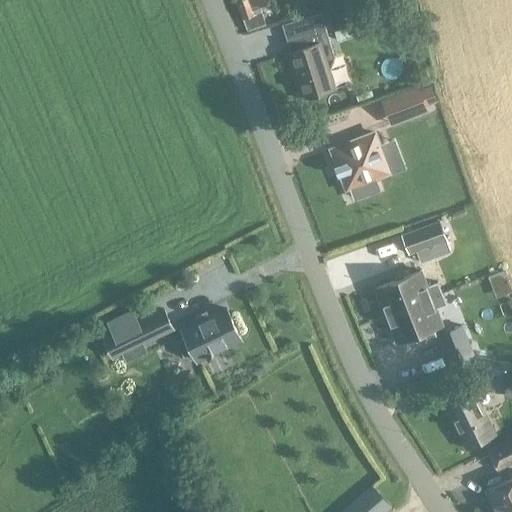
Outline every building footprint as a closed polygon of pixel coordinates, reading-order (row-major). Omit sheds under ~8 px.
[(236,0),(243,18),(264,11),(262,6),(272,2),(271,0),(236,0)] [(338,40),(353,35),(350,26),(335,31),(338,40)] [(326,27),(298,36),(302,47),(287,52),(292,67),(296,67),(304,97),(335,87),(327,58),(335,56),(326,27)] [(418,87),(407,91),(415,113),(427,109),(426,107),(420,91),(418,87)] [(359,102),(375,97),(372,89),(357,95),(359,102)] [(375,131),(332,148),(337,162),(334,164),(338,174),(341,173),(347,187),(351,186),(355,197),(378,188),(374,177),(390,171),(375,131)] [(451,172),(413,182),(418,197),(455,186),(451,172)] [(399,227),(435,218),(432,207),(396,216),(399,227)] [(396,217),(369,223),(372,233),(389,229),(391,241),(400,239),(396,217)] [(446,238),(438,219),(401,234),(409,252),(446,238)] [(394,280),(377,287),(382,301),(380,302),(385,314),(441,292),(436,280),(426,284),(420,269),(404,276),(394,280)] [(441,292),(385,314),(390,327),(392,326),(398,340),(416,333),(425,329),(441,323),(434,306),(445,301),(441,292)] [(164,305),(138,318),(132,307),(107,319),(112,330),(105,333),(116,356),(175,328),(164,305)] [(242,338),(227,307),(183,328),(186,336),(179,339),(186,355),(194,351),(198,359),(242,338)] [(437,334),(450,367),(476,356),(463,323),(437,334)] [(493,382),(485,366),(462,378),(470,395),(446,407),(466,447),(496,432),(475,391),(493,382)] [(511,437),(488,449),(497,469),(511,461),(511,437)] [(492,505),(495,511),(499,511),(511,505),(511,474),(487,487),(495,503),(492,505)] [(385,511),(392,506),(373,483),(339,511),(385,511)]
